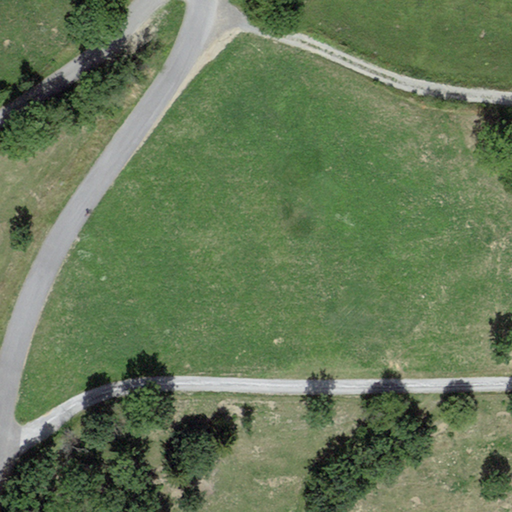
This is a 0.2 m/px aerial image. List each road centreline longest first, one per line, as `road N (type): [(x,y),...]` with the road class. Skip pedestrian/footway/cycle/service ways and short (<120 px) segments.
road 1 (track): [(0,442),(120,388),(511,383)]
road 2 (unclassified): [(202,0),(167,85),(66,231),(41,281),(4,371),(0,411)]
road 3 (track): [(203,0),(408,80),(511,97)]
road 4 (track): [(161,0),(74,76),(0,124)]
